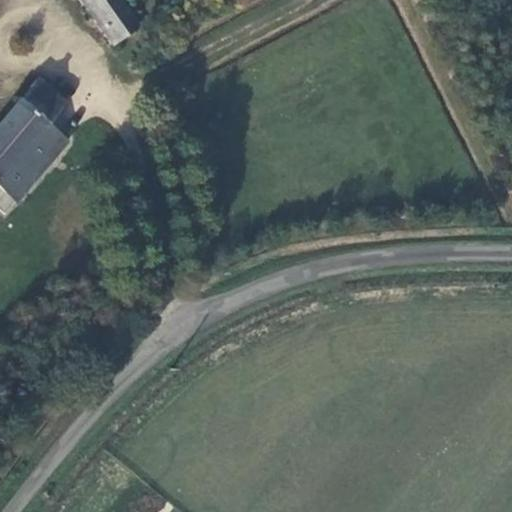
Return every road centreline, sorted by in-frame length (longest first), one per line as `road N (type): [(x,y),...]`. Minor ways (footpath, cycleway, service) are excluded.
road 1 (unclassified): [(15,511),(109,398),(187,332),(280,283),(376,257),(511,255)]
road 2 (track): [(106,103),(307,0)]
